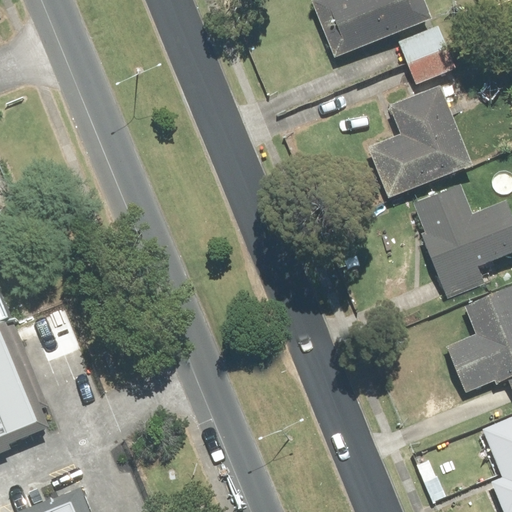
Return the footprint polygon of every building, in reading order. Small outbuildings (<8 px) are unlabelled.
[(310,0),(308,1),(332,59),(426,21),(418,0),(310,0)] [(434,24),(396,42),(417,84),(454,66),(434,24)] [(467,164),(436,86),(385,106),(396,133),(364,146),(384,196),(467,164)] [(455,185),(409,204),(422,233),(417,235),(444,303),(482,287),(474,266),(511,250),(511,226),(501,200),(467,214),(455,185)] [(0,338),(22,330),(0,276),(0,338)] [(511,291),(464,309),(475,338),(446,349),(464,397),(494,385),(496,390),(508,385),(511,396),(511,291)] [(22,330),(0,338),(0,463),(66,437),(22,330)] [(511,511),(511,422),(483,435),(502,482),(491,486),(501,511),(511,511)]
